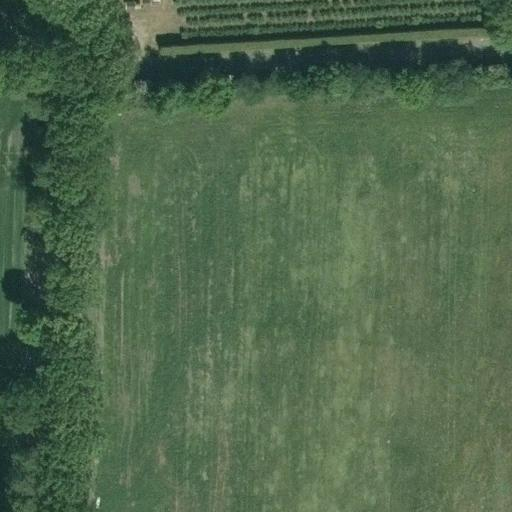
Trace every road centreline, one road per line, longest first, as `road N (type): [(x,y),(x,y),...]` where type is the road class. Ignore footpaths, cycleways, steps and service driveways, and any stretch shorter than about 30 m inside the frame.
road 1 (residential): [(67,85),(511,55)]
road 2 (residential): [(50,511),(67,85)]
